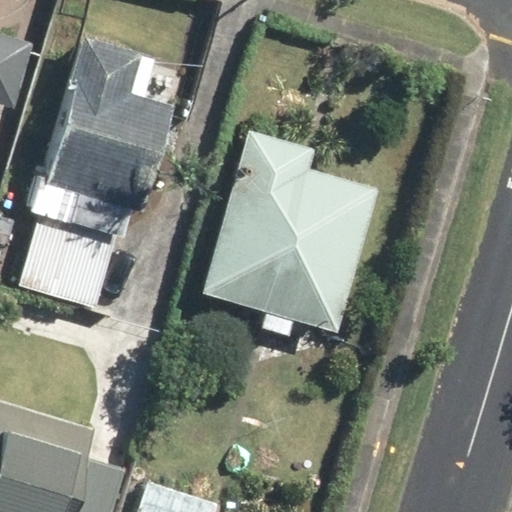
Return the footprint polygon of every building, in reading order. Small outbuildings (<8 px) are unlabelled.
[(126,52),(67,35),(0,270),(0,281),(78,304),(99,231),(108,234),(116,205),(131,209),(161,104),(115,91),(126,52)] [(0,91),(14,39),(0,35),(0,91)] [(237,126),(190,292),(327,331),(369,185),(299,165),(305,145),(237,126)] [(0,400),(0,511),(106,511),(120,468),(71,453),(79,425),(0,400)] [(141,481),(130,511),(206,511),(209,503),(141,481)]
